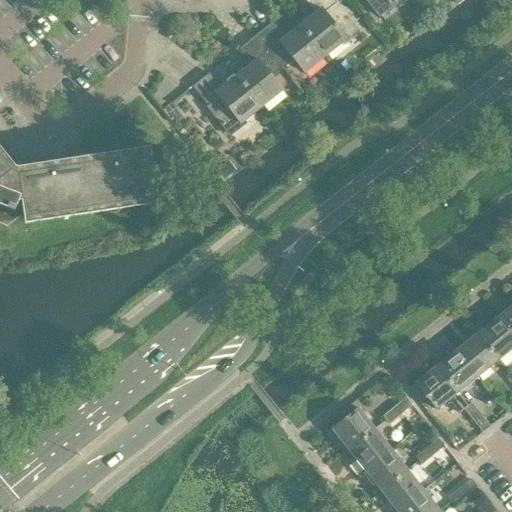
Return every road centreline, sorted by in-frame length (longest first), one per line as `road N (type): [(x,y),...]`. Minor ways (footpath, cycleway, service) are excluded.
road 1 (secondary): [(313,229),(273,253),(168,357),(0,487)]
road 2 (secondary): [(40,511),(243,354),(313,229)]
road 3 (residential): [(0,65),(56,134),(133,69),(140,0)]
road 4 (secondary): [(313,229),(511,70)]
